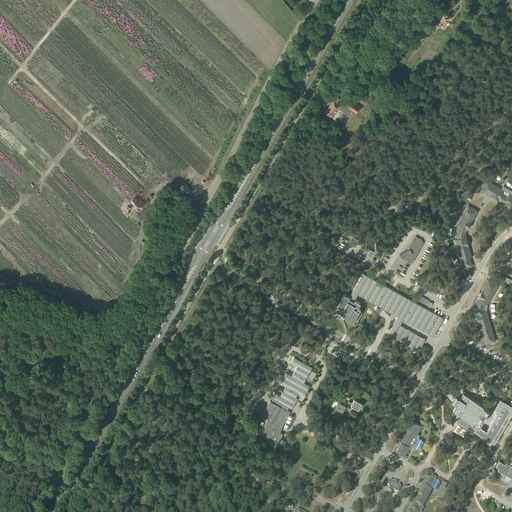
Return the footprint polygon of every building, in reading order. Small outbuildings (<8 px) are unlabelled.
[(444,13),(436,23),(442,28),(450,18),(444,13)] [(335,97),(324,113),(332,119),(334,120),(340,111),(345,114),(349,117),(350,117),(351,117),(352,116),(353,116),(354,116),(354,115),(355,115),(355,114),(356,114),(360,107),(350,100),(346,106),(345,107),(340,106),(336,103),(337,103),(339,100),(336,98),(335,97)] [(393,107),(387,110),(390,117),(396,114),(393,107)] [(487,181),(482,190),(487,193),(486,193),(492,197),(493,196),(495,198),(507,205),(507,204),(510,206),(511,207),(511,194),(511,195),(511,194),(511,190),(503,186),(501,189),(495,185),(494,187),(491,185),(492,184),(487,181)] [(457,239),(455,239),(458,249),(462,264),(463,268),(466,267),(469,266),(472,266),(471,261),(470,262),(469,258),(471,257),(469,250),(470,249),(468,243),(467,243),(466,240),(467,240),(465,233),(468,227),(469,224),(470,224),(473,218),(477,211),(468,206),(462,216),(462,215),(457,225),(459,226),(457,229),(456,235),(457,239)] [(412,253),(404,258),(412,263),(423,243),(420,238),(420,239),(415,236),(407,250),(410,249),(412,253)] [(366,248),(363,253),(372,258),(375,253),(366,248)] [(410,249),(407,250),(400,255),(402,259),(404,258),(412,253),(410,249)] [(344,294),(335,311),(340,313),(341,313),(343,315),(342,316),(356,324),(362,313),(359,311),(360,309),(358,307),(360,303),(355,300),(358,295),(398,317),(395,322),(388,335),(418,352),(423,343),(425,339),(400,325),(403,320),(433,336),(443,318),(363,274),(349,297),(344,294)] [(475,302),(475,310),(476,317),(477,317),(478,320),(477,320),(479,327),(480,326),(485,344),(495,342),(489,321),(489,320),(486,310),(484,311),(484,309),(484,305),(485,303),(487,304),(492,295),(497,285),(488,280),(484,287),(480,293),(481,293),(479,296),(475,302)] [(267,419),(259,434),(277,445),(283,434),(280,432),(282,428),(290,412),(287,410),(288,408),(292,409),(298,399),(295,398),(298,393),(304,396),(310,386),(304,383),(312,368),(294,358),(291,363),(297,366),(291,376),(286,373),(280,383),(286,386),(280,396),(274,393),(271,398),(272,399),(271,401),(270,401),(261,416),(267,419)] [(456,397),(453,404),(456,406),(453,411),(458,414),(454,420),(494,444),(511,413),(511,405),(500,399),(495,409),(498,411),(487,430),(478,426),(488,408),(463,394),(460,399),(456,397)] [(349,401),(347,404),(358,410),(362,404),(354,399),(352,403),(349,401)] [(338,402),(334,408),(342,412),(344,409),(348,411),(349,408),(338,402)] [(401,442),(396,451),(405,456),(409,448),(412,449),(414,445),(413,445),(417,439),(417,440),(420,436),(417,434),(422,426),(413,421),(408,430),(406,430),(405,432),(404,431),(404,432),(406,432),(402,439),(400,439),(401,439),(400,441),(401,442)] [(499,461),(496,467),(499,469),(498,471),(510,478),(507,482),(511,485),(511,459),(511,462),(509,465),(506,463),(505,465),(499,461)] [(490,471),(487,476),(491,478),(493,474),(496,475),(498,471),(493,469),(492,472),(490,471)] [(421,511),(424,508),(423,507),(432,490),(430,489),(435,481),(436,478),(432,476),(430,478),(426,476),(421,485),(418,489),(420,490),(413,502),(419,505),(416,510),(411,507),(407,511),(421,511)] [(389,481),(387,485),(389,486),(388,487),(389,488),(388,490),(392,492),(393,489),(394,490),(394,491),(396,492),(398,492),(401,487),(400,485),(398,484),(397,485),(396,484),(397,482),(394,480),(393,482),(392,481),(391,482),(389,481)] [(442,482),(439,487),(445,490),(448,485),(442,482)]
